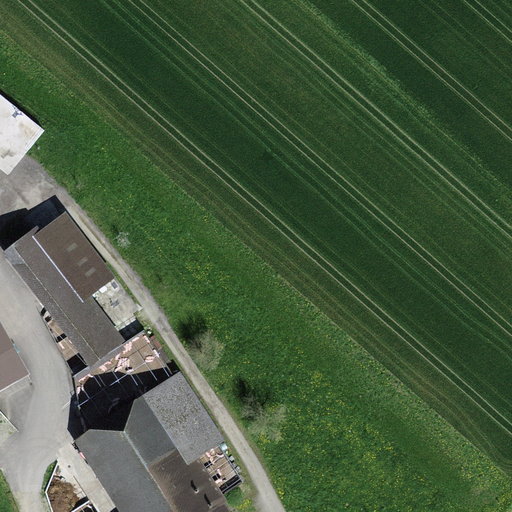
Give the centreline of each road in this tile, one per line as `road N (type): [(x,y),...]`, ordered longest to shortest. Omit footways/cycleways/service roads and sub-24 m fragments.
road 1 (track): [(270,511),(249,461),(98,244),(49,193),(0,187)]
road 2 (track): [(0,281),(50,391),(28,476),(33,511)]
